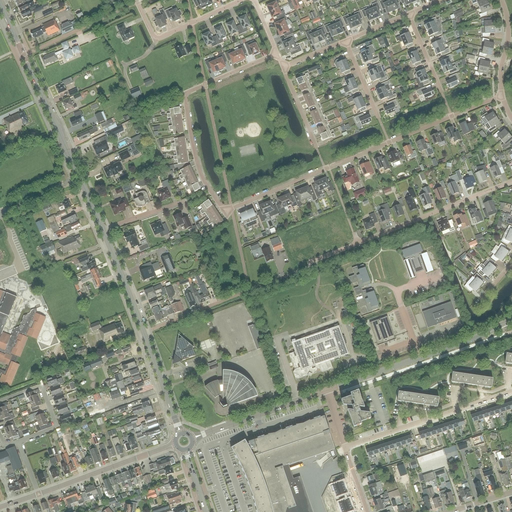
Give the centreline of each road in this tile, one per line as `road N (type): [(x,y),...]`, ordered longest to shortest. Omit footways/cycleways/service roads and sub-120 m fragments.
road 1 (residential): [(208,191),(223,204),(236,203),(501,95)]
road 2 (secondary): [(103,230),(0,4)]
road 3 (residential): [(208,191),(184,98),(277,54)]
road 4 (residential): [(345,446),(511,392)]
road 5 (residential): [(357,243),(511,181)]
road 6 (residential): [(144,332),(292,273)]
road 7 (tertiary): [(37,494),(175,444)]
road 8 (secondary): [(191,438),(327,389)]
road 9 (residential): [(242,0),(154,41),(136,0)]
